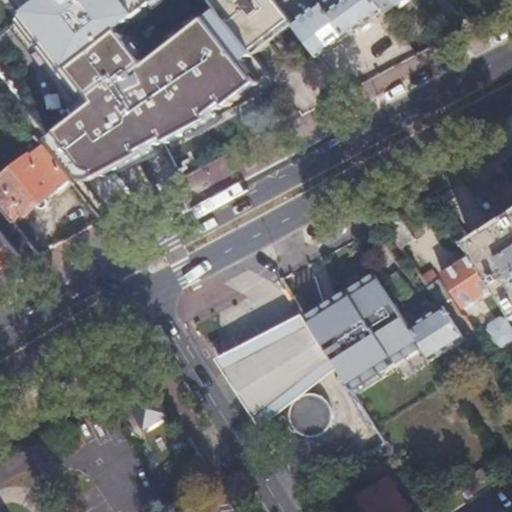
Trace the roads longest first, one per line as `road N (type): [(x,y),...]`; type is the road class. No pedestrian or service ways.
road 1 (primary): [(511,55),(131,252)]
road 2 (primary): [(152,291),(511,99)]
road 3 (residential): [(291,511),(152,291)]
road 4 (primary): [(0,382),(152,291)]
road 5 (primary): [(131,252),(0,327)]
